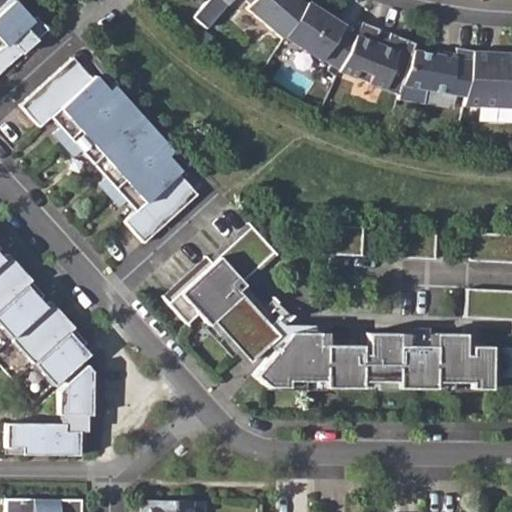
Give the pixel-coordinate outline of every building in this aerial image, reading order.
[(0,0),(0,71),(39,36),(28,23),(23,27),(5,7),(9,3),(6,0),(0,0)] [(245,0),(249,3),(244,8),(281,39),(283,36),(305,2),(305,1),(304,0),(245,0)] [(305,2),(283,36),(319,60),(321,58),(338,69),(353,36),(341,27),(341,26),(305,2)] [(414,43),(360,22),(353,36),(338,69),(337,71),(397,94),(412,49),(414,43)] [(463,95),(472,50),(454,47),(453,56),(412,49),(397,94),(396,98),(422,103),(425,88),(463,95)] [(489,53),(472,50),(463,95),(462,104),(511,112),(511,57),(499,55),(498,59),(492,58),(489,53)] [(181,168),(184,164),(99,71),(95,73),(78,54),(25,102),(44,123),(54,113),(64,123),(58,129),(79,152),(85,147),(109,173),(103,178),(124,201),(130,195),(138,205),(127,216),(146,237),(200,188),(181,168)] [(273,252),(250,226),(215,257),(238,283),(273,252)] [(360,227),(328,226),(327,253),(358,255),(360,227)] [(433,231),(401,229),(400,257),(431,259),(433,231)] [(511,234),(467,233),(466,260),(511,262),(511,234)] [(0,368),(30,401),(84,352),(79,346),(84,341),(0,247),(0,368)] [(266,326),(206,259),(161,299),(184,325),(195,314),(206,325),(209,322),(243,359),(259,344),(253,338),(266,326)] [(511,291),(464,289),(463,317),(511,320),(511,291)] [(315,333),(287,333),(249,375),(262,386),(282,387),(283,381),(294,381),(294,387),(304,387),(304,381),(319,381),(319,388),(357,388),(357,382),(370,382),(370,388),(380,388),(380,382),(393,382),(393,388),(431,389),(431,382),(445,383),(445,389),(454,389),(454,383),(467,383),(467,389),(488,389),(488,347),(468,346),(468,354),(462,355),(462,334),(431,333),(431,346),(418,346),(418,336),(402,336),(402,347),(396,347),(396,334),(365,334),(365,355),(359,355),(359,346),(321,346),(321,354),(315,355),(315,333)] [(511,364),(511,347),(500,346),(497,377),(511,378),(511,364)] [(55,387),(55,413),(89,413),(90,370),(83,362),(55,387)] [(61,423),(2,422),(2,446),(18,446),(18,453),(75,453),(76,429),(61,429),(61,423)] [(79,511),(80,499),(3,498),(3,511),(79,511)] [(189,511),(190,500),(140,500),(139,511),(189,511)]
